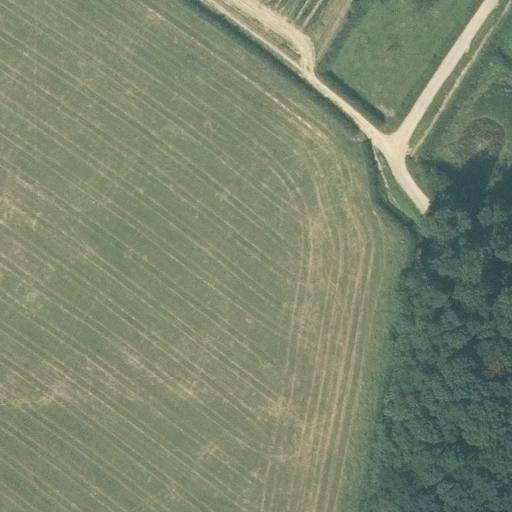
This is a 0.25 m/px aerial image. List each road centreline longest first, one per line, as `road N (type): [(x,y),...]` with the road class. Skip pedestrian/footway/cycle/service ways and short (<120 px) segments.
road 1 (track): [(384,511),(434,250),(425,209)]
road 2 (track): [(490,0),(391,151),(400,182),(425,209)]
road 3 (track): [(391,151),(197,0)]
